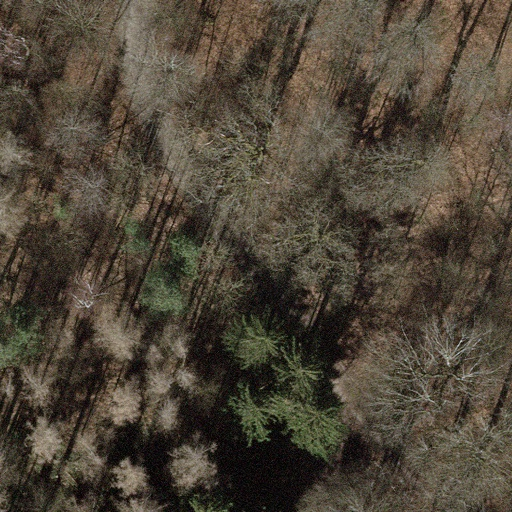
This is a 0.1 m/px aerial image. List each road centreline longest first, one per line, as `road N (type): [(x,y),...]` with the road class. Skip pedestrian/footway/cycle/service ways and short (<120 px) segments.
road 1 (track): [(349,396),(238,247),(153,108),(140,37),(144,0)]
road 2 (track): [(466,511),(349,396)]
road 3 (track): [(305,511),(349,396)]
